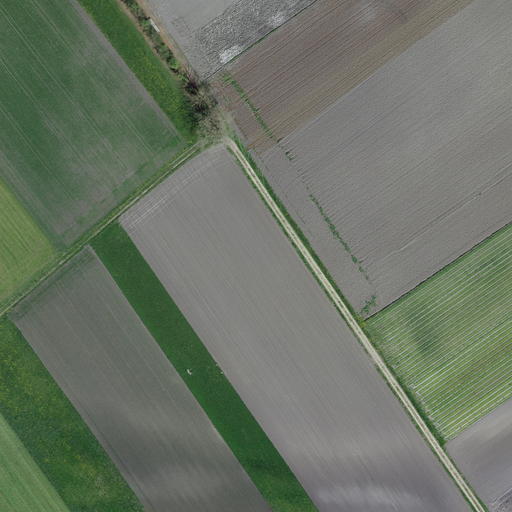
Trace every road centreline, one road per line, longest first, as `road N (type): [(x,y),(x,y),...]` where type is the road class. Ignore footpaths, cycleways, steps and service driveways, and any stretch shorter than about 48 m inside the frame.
road 1 (track): [(482,511),(228,130)]
road 2 (track): [(0,321),(228,130)]
